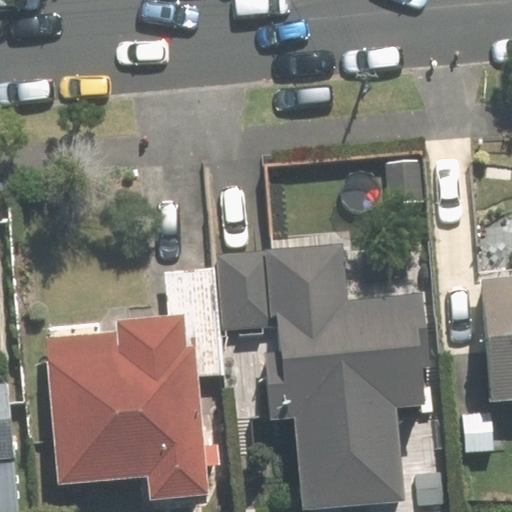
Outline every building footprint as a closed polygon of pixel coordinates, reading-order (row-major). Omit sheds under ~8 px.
[(417,295),(348,302),(342,243),(263,250),(271,323),(279,322),(288,422),(297,421),(305,511),(332,511),(405,505),(396,412),(428,408),(417,295)] [(263,250),(217,255),(225,335),(271,330),(271,323),(263,250)] [(511,277),(482,280),(491,402),(511,400),(511,277)] [(45,339),(60,486),(146,478),(148,503),(210,497),(192,316),(117,323),(118,332),(45,339)] [(0,511),(18,511),(6,382),(0,382),(0,511)]
